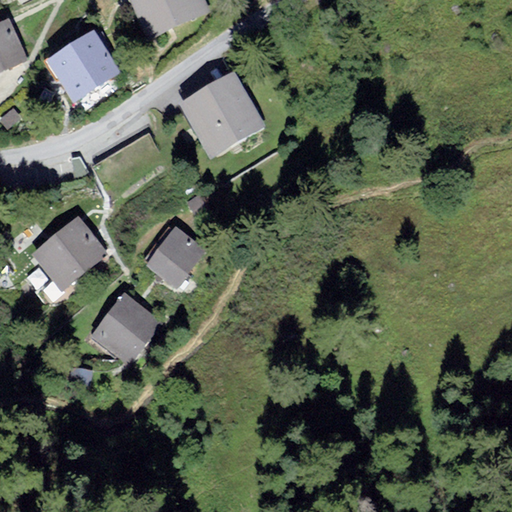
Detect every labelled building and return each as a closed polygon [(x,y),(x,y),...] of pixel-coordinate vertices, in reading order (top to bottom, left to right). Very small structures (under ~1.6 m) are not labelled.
[(195,0),(117,0),(145,48),(203,15),(195,0)] [(0,24),(0,88),(26,76),(0,24)] [(84,37),(37,70),(68,113),(114,79),(84,37)] [(228,77),(175,111),(210,164),(263,130),(228,77)] [(72,226),(28,263),(57,298),(101,260),(72,226)] [(170,230),(143,271),(178,293),(204,252),(170,230)] [(122,306),(96,341),(137,372),(164,337),(122,306)]
